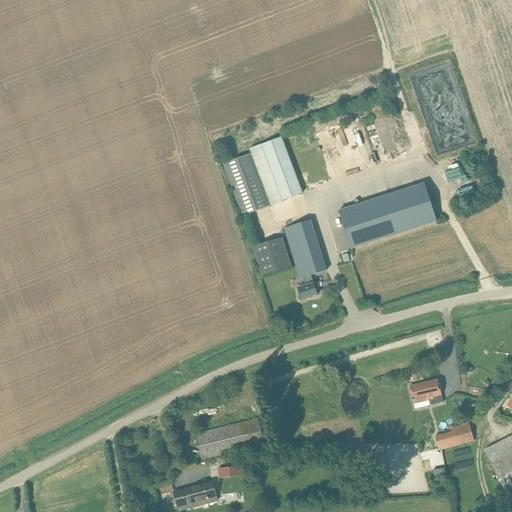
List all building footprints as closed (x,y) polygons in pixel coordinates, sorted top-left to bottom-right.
[(414,111),(403,115),(407,128),(418,125),(414,111)] [(376,119),(388,147),(396,144),(385,115),(376,119)] [(261,145),(282,201),(303,194),(282,137),(261,145)] [(375,143),(367,157),(372,160),(381,146),(375,143)] [(324,150),(329,169),(340,166),(338,160),(350,157),(346,144),(324,150)] [(252,153),(222,164),(242,217),(271,206),(252,153)] [(422,182),(339,209),(353,251),(435,222),(422,182)] [(311,220),(286,228),(301,278),(303,277),(306,285),(298,288),(302,300),(317,295),(311,276),(327,271),(311,220)] [(282,238),(253,247),(262,276),(291,267),(282,238)] [(430,406),(443,403),(438,380),(410,386),(414,404),(429,400),(430,406)] [(511,398),(507,406),(511,409),(509,412),(511,414),(511,436),(484,451),(505,492),(511,488),(511,398)] [(197,434),(203,460),(261,445),(255,420),(197,434)] [(442,449),(464,444),(474,441),(469,425),(452,429),(453,433),(436,437),(439,449),(442,449)] [(447,479),(441,449),(420,454),(423,469),(431,468),(432,472),(434,471),(436,481),(447,479)] [(145,468),(154,465),(152,459),(143,462),(145,468)] [(239,467),(218,469),(220,479),(240,476),(239,467)] [(218,501),(215,492),(213,482),(174,493),(178,507),(192,503),(193,508),(218,501)] [(337,494),(334,495),(334,499),(341,499),(341,500),(345,500),(345,490),(337,491),(337,494)]
